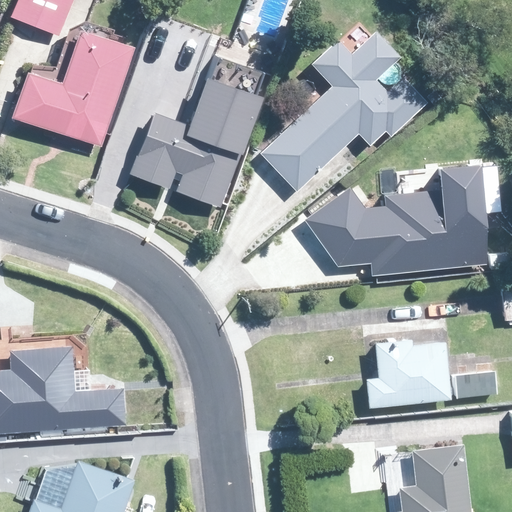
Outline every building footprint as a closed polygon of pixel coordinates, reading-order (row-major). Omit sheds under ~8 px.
[(66,35),(79,0),(23,0),(18,16),(25,19),(66,35)] [(193,37),(144,19),(137,39),(186,56),(193,37)] [(109,143),(141,44),(85,26),(68,80),(34,69),(19,115),(64,129),(109,143)] [(382,148),(434,101),(370,32),(353,48),(342,35),(314,61),(337,86),(272,146),(307,183),(365,129),(382,148)] [(251,151),(271,99),(225,81),(205,132),(161,115),(139,173),(230,208),(251,151)] [(374,259),(376,274),(487,261),(495,225),(489,163),(453,165),(454,198),(366,205),(351,186),(307,215),(344,263),(374,259)] [(505,316),(511,315),(511,271),(506,272),(508,289),(502,289),(503,294),(504,310),(505,316)] [(367,404),(449,396),(444,339),(411,342),(410,336),(389,337),(384,338),(373,339),(376,363),(377,374),(364,375),(365,379),(367,404)] [(107,386),(88,387),(74,388),(71,342),(9,346),(9,366),(0,366),(0,429),(124,422),(124,414),(122,385),(107,386)] [(453,373),(455,395),(496,391),(494,368),(476,370),(453,373)] [(400,508),(394,509),(394,511),(470,511),(462,440),(410,446),(411,451),(414,483),(397,485),(400,508)] [(129,475),(82,459),(76,457),(75,460),(74,464),(59,505),(31,496),(29,504),(25,511),(121,511),(132,480),(133,476),(129,475)]
